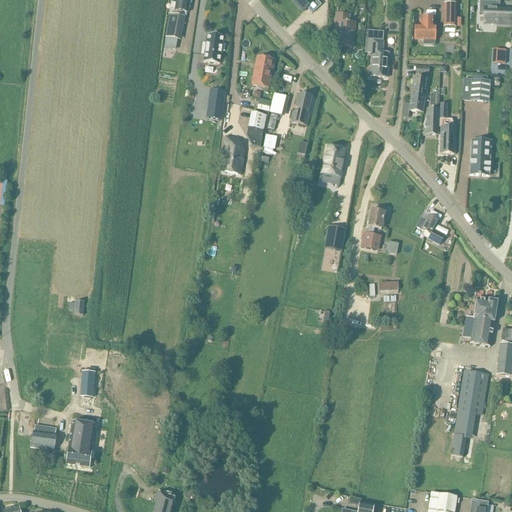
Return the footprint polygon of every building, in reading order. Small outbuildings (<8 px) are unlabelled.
[(190,0),(171,0),(171,3),(176,4),(174,17),(170,16),(166,39),(178,41),(183,12),(188,13),(190,0)] [(321,6),(319,4),(323,1),(321,0),(315,0),(313,2),(311,0),(291,0),(301,10),(302,9),(305,12),(307,9),(312,14),(321,6)] [(383,6),(375,5),(375,0),(372,0),(369,0),(368,12),(382,12),(383,6)] [(480,2),(479,15),(484,15),(483,24),(511,26),(511,11),(493,10),(493,3),(480,2)] [(444,5),(444,28),(456,28),(457,5),(444,5)] [(337,47),(353,48),(355,25),(349,24),(349,16),(336,16),(336,24),(338,24),(337,47)] [(434,45),(434,41),(435,41),(435,27),(434,27),(434,19),(421,19),(421,27),(415,27),(415,40),(424,41),(424,45),(434,45)] [(383,33),(366,32),(365,54),(372,55),(371,78),(387,79),(388,55),(383,54),(383,33)] [(224,53),(225,46),(222,45),(224,38),(208,36),(206,50),(203,49),(202,55),(205,56),(204,63),(219,66),(221,52),(224,53)] [(164,49),(163,57),(174,58),(175,50),(164,49)] [(493,51),(493,64),(505,65),(506,52),(493,51)] [(272,72),(275,61),(257,57),(251,86),(268,90),(272,72)] [(426,80),(414,78),(409,112),(422,114),(425,98),(420,97),(421,92),(424,92),(426,80)] [(472,81),(471,102),(488,103),(489,82),(472,81)] [(312,98),(299,95),(294,113),(293,112),(290,124),(297,126),(299,128),(303,129),(305,128),(307,128),(310,116),(308,115),(312,98)] [(431,98),(430,107),(439,108),(439,99),(431,98)] [(260,100),(258,110),(271,112),(272,102),(260,100)] [(281,116),(284,102),(274,100),(271,114),(281,116)] [(439,105),(439,120),(447,121),(448,105),(439,105)] [(224,110),(210,108),(208,121),(222,123),(224,110)] [(439,111),(427,110),(426,136),(437,137),(438,124),(439,111)] [(249,130),(247,137),(261,140),(263,132),(266,117),(251,114),(248,130),(249,130)] [(440,156),(454,156),(455,128),(441,128),(440,156)] [(264,149),(274,151),(277,139),(267,137),(264,149)] [(225,139),(220,173),(240,176),(243,153),(242,151),(235,150),(237,140),(225,139)] [(491,143),(472,142),(470,162),(470,166),(469,166),(469,167),(470,167),(470,176),(478,176),(478,178),(480,178),(480,177),(489,177),(489,175),(490,175),(490,174),(490,171),(489,171),(489,169),(490,169),(490,168),(490,165),(491,143)] [(308,155),(309,144),(301,143),(300,154),(308,155)] [(345,151),(328,148),(326,157),(325,157),(323,164),(325,165),(323,175),(334,177),(332,186),(339,187),(343,168),(341,168),(345,151)] [(374,236),(375,230),(381,231),(385,213),(371,210),(367,228),(368,228),(367,234),(364,234),(361,249),(379,253),(381,237),(374,236)] [(415,228),(430,236),(428,241),(439,246),(443,239),(433,233),(439,222),(439,221),(442,218),(431,212),(426,221),(421,218),(415,228)] [(344,234),(328,231),(326,244),(334,246),(333,254),(341,255),(344,234)] [(391,242),(389,253),(399,255),(401,244),(391,242)] [(379,285),(379,293),(399,292),(398,283),(379,285)] [(366,286),(369,297),(377,295),(375,284),(366,286)] [(492,299),(489,302),(477,300),(473,321),(470,345),(490,348),(494,324),(497,303),(496,299),(492,299)] [(74,316),(84,317),(85,302),(75,302),(75,304),(69,303),(68,312),(75,313),(74,316)] [(358,320),(368,311),(363,306),(354,315),(358,320)] [(502,345),(500,363),(511,365),(511,355),(511,331),(508,331),(506,345),(502,345)] [(95,381),(96,374),(81,372),(80,379),(95,381)] [(463,459),(470,416),(482,417),(488,376),(463,372),(454,436),(450,458),(463,459)] [(96,427),(72,423),(68,449),(65,466),(90,470),(93,453),(92,453),(96,427)] [(33,433),(31,450),(54,452),(56,436),(33,433)] [(171,511),(173,506),(175,498),(158,494),(156,501),(153,511),(171,511)] [(434,511),(454,511),(457,498),(438,495),(434,511)] [(471,502),(469,511),(487,511),(489,506),(489,504),(477,502),(477,503),(471,502)]
